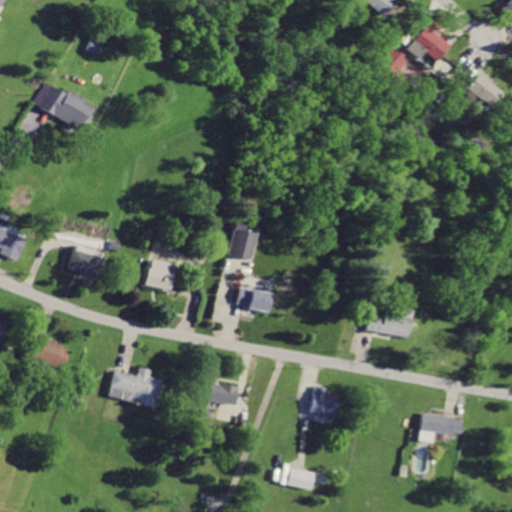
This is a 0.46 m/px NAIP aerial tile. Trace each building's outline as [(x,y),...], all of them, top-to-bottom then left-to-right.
[(364,0),(382,16),(397,0),(364,0)] [(511,0),(507,0),(497,10),(511,25),(511,0)] [(427,23),(405,48),(419,60),(427,51),(437,60),(451,45),(427,23)] [(397,48),(384,61),(396,73),(409,60),(397,48)] [(480,71),(465,88),(488,107),(502,90),(480,71)] [(51,85),(38,105),(44,109),(74,129),(89,107),(81,102),(84,97),(66,86),(62,92),(51,85)] [(233,215),(226,254),(249,258),(253,233),(241,231),(244,217),(233,215)] [(0,224),(0,254),(12,260),(23,235),(0,224)] [(70,246),(63,269),(88,276),(95,253),(70,246)] [(144,257),(138,286),(166,291),(172,263),(144,257)] [(238,285),(235,304),(243,305),(242,309),(269,314),(273,291),(238,285)] [(367,311),(363,328),(403,337),(410,307),(383,301),(380,314),(367,311)] [(34,336),(26,358),(58,371),(67,350),(57,346),(58,342),(43,336),(41,339),(34,336)] [(115,369),(109,394),(154,405),(161,378),(148,374),(149,369),(137,365),(135,374),(115,369)] [(208,379),(205,399),(236,404),(239,383),(208,379)] [(315,382),(309,410),(336,416),(340,396),(325,393),(327,384),(315,382)] [(422,410),(418,436),(432,438),(433,431),(453,434),(452,430),(459,431),(462,415),(422,410)] [(291,463),(286,483),(310,488),(315,468),(291,463)]
